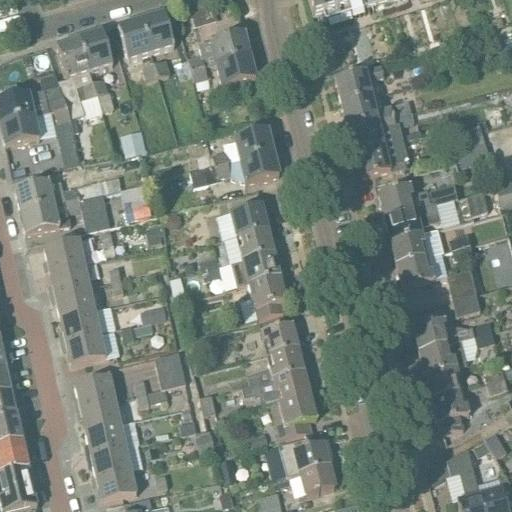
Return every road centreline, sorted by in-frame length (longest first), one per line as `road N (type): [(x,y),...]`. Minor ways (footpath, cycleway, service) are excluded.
road 1 (unclassified): [(401,511),(349,306),(330,269),(267,0)]
road 2 (unclassified): [(60,511),(45,450),(57,429),(34,325),(14,309),(0,246)]
road 3 (unclassified): [(137,0),(33,30),(24,0)]
